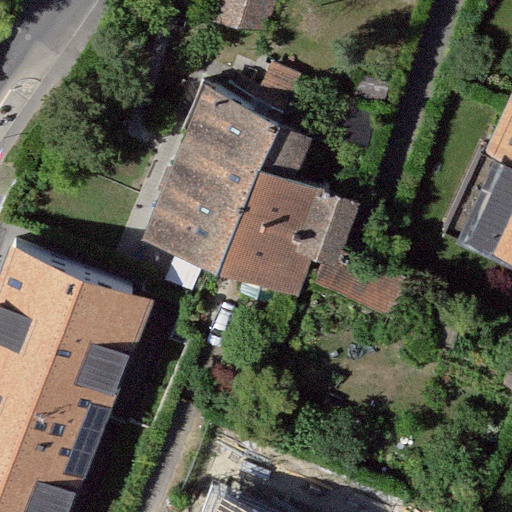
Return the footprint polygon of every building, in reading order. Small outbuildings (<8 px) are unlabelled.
[(277,0),(212,0),(206,20),(266,39),(277,0)] [(258,102),(212,84),(153,232),(295,289),(313,249),(296,241),(320,181),(298,173),(316,131),(284,115),(258,102)] [(268,85),(258,102),(284,115),(294,95),(268,85)] [(511,101),(492,144),(484,140),(447,222),(511,250),(511,101)] [(360,196),(320,181),(296,241),(313,249),(326,254),(337,258),(342,245),(360,196)] [(113,229),(31,209),(0,289),(0,511),(84,511),(174,275),(113,229)] [(416,279),(342,245),(337,258),(326,254),(317,275),(398,313),(416,279)] [(254,511),(227,501),(222,511),(254,511)]
